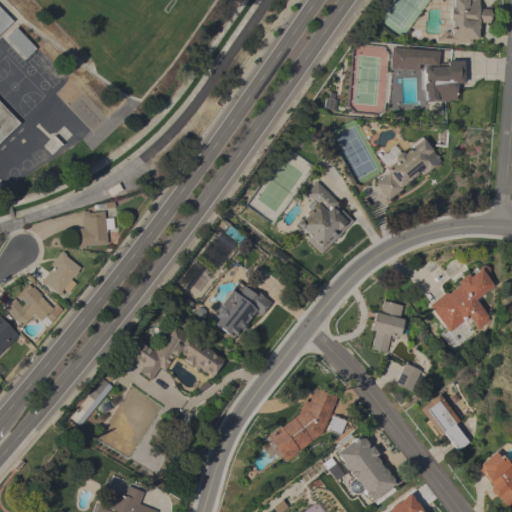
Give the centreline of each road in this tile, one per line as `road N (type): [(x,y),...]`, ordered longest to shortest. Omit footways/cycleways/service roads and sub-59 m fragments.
road 1 (secondary): [(0,456),(147,276),(345,0)]
road 2 (secondary): [(315,0),(151,234),(0,419)]
road 3 (residential): [(201,511),(231,424),(364,264),(439,230),(511,228)]
road 4 (residential): [(309,327),(456,511)]
road 5 (residential): [(497,226),(511,74)]
